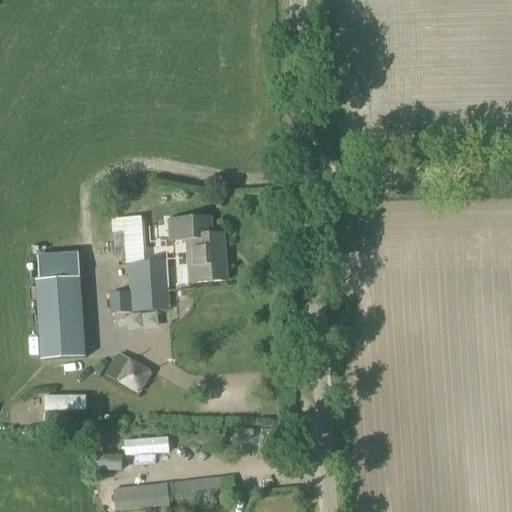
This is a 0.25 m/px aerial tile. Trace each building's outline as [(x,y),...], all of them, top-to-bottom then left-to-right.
[(146,219),(121,219),(120,253),(146,253),(146,219)] [(187,244),(190,285),(226,282),(223,235),(211,236),(211,219),(166,220),(167,245),(187,244)] [(107,296),(108,315),(167,312),(164,264),(128,266),(130,294),(107,296)] [(37,282),(42,362),(84,360),(79,280),(37,282)] [(138,397),(141,396),(153,375),(153,372),(132,360),(129,361),(116,383),(117,385),(138,397)] [(46,396),(47,411),(87,409),(86,393),(46,396)] [(98,471),(121,472),(121,459),(98,458),(98,471)] [(111,491),(114,511),(234,495),(232,475),(111,491)]
